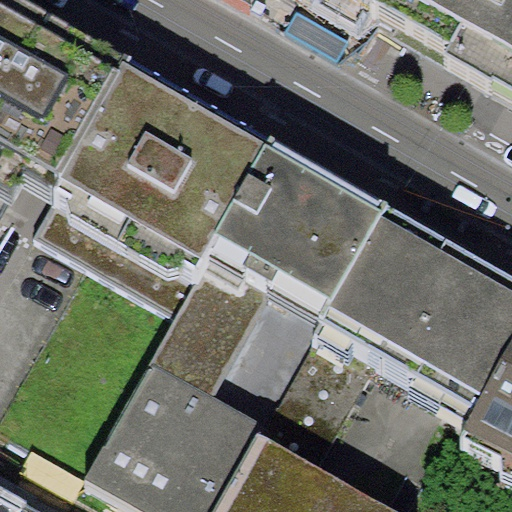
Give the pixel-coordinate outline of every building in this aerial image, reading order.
[(313,0),(369,32),(387,0),(313,0)] [(487,103),(489,100),(504,109),(511,95),(511,0),(387,0),(369,32),(400,49),(398,52),(401,54),(403,51),(419,60),(417,63),(420,65),(422,62),(428,65),(448,77),(447,80),(449,81),(451,78),(486,99),(485,101),(487,103)] [(76,60),(0,16),(0,180),(39,203),(51,210),(122,86),(108,78),(76,60)] [(174,333),(267,169),(159,108),(122,86),(51,210),(29,250),(174,333)] [(221,511),(254,456),(258,449),(201,417),(263,309),(266,311),(270,303),(324,333),(380,234),(306,192),(267,169),(174,333),(82,493),(115,511),(221,511)] [(511,307),(420,255),(381,233),(380,234),(324,333),(258,449),(254,456),(306,485),(368,376),(473,436),(511,367),(511,307)] [(511,367),(473,436),(458,462),(511,493),(511,367)] [(352,511),(306,485),(254,456),(221,511),(352,511)]
